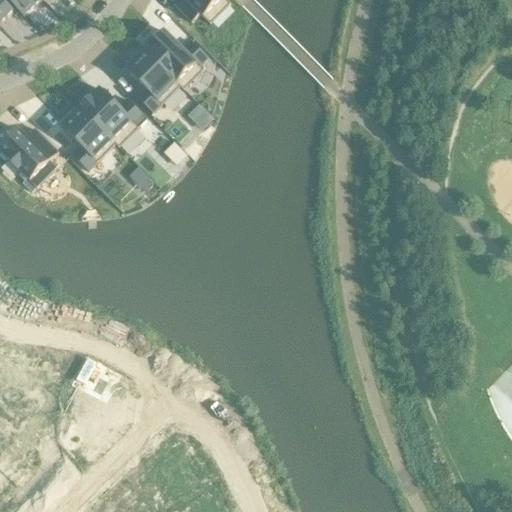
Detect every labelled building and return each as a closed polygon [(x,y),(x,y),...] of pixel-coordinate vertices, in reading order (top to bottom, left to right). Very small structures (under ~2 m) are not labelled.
[(0,0),(0,27),(16,12),(17,11),(5,0),(0,0)] [(5,0),(17,11),(16,12),(25,20),(42,3),(39,0),(5,0)] [(224,0),(183,0),(175,8),(192,25),(200,17),(211,27),(231,7),(224,0)] [(165,34),(144,54),(145,54),(146,53),(181,89),(181,90),(184,93),(204,73),(201,70),(209,61),(192,44),(184,53),(165,34)] [(145,54),(126,73),(145,91),(137,100),(153,117),(181,90),(181,89),(146,53),(145,54)] [(100,91),(81,111),(117,147),(116,147),(119,151),(148,122),(128,102),(119,110),(100,91)] [(199,107),(188,119),(202,133),(203,132),(214,121),(199,107)] [(81,111),(61,130),(80,149),(72,157),(89,174),(116,147),(117,147),(81,111)] [(19,132),(0,151),(0,153),(9,162),(8,163),(19,175),(20,174),(27,181),(23,186),(32,195),(37,190),(38,191),(58,171),(51,164),(59,156),(36,132),(27,140),(19,132)] [(175,145),(164,155),(178,169),(188,159),(175,145)] [(24,379),(3,400),(14,411),(17,408),(35,426),(51,409),(54,412),(65,402),(62,399),(72,389),(60,377),(53,371),(35,389),(24,379)] [(148,467),(132,483),(150,500),(147,503),(155,511),(160,511),(179,493),(169,483),(187,465),(181,458),(170,446),(160,455),(159,455),(157,453),(146,463),(149,466),(148,466),(148,467)] [(0,468),(0,488),(10,478),(0,468)]
